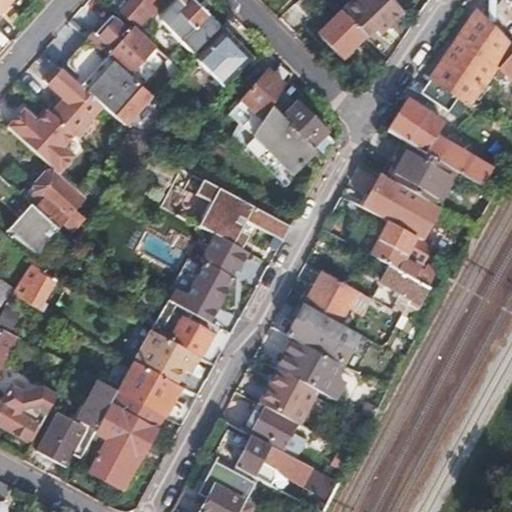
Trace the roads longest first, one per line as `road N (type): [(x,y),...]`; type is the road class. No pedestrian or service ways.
road 1 (residential): [(150,511),(359,121)]
road 2 (residential): [(359,121),(237,0)]
road 3 (residential): [(359,121),(446,0)]
